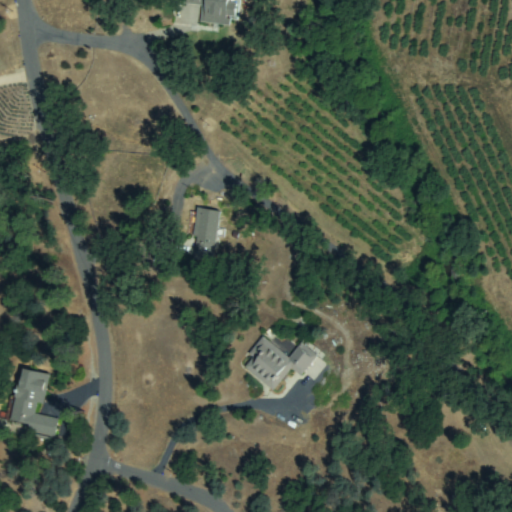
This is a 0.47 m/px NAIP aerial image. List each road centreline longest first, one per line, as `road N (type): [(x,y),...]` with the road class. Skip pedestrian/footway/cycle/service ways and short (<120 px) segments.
road 1 (residential): [(33,10),(143,67),(248,197),(375,281),(511,393)]
road 2 (residential): [(31,0),(30,64),(85,263),(101,361),(92,468),(74,511)]
road 3 (residential): [(92,468),(180,493),(212,511)]
